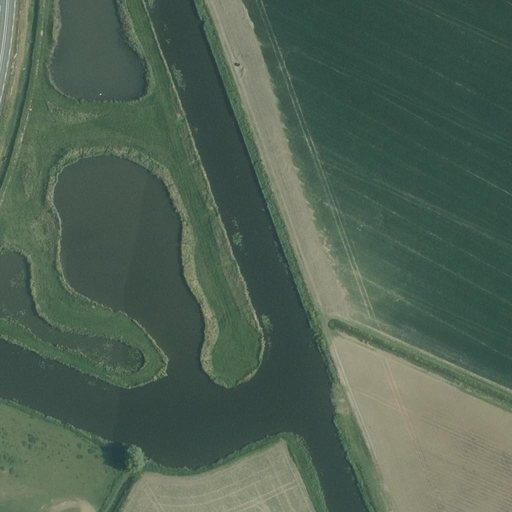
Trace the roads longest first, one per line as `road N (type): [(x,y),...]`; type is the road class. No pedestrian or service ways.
road 1 (track): [(392,511),(206,0)]
road 2 (track): [(318,311),(511,398)]
